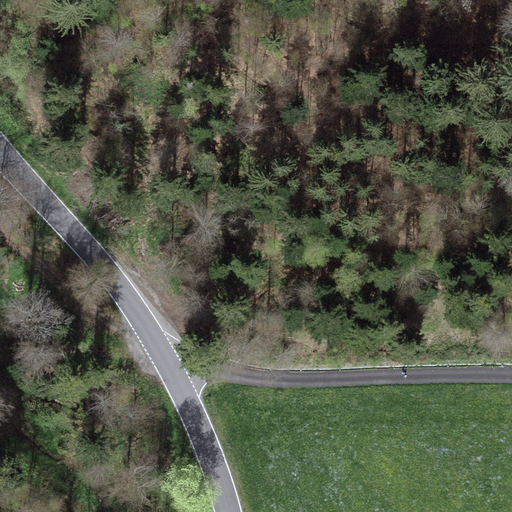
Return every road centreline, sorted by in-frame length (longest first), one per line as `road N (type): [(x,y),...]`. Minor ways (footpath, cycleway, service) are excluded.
road 1 (unclassified): [(169,368),(288,379),(511,375)]
road 2 (tertiary): [(169,368),(102,264),(0,150)]
road 3 (track): [(0,229),(169,368)]
road 4 (tertiary): [(229,511),(169,368)]
